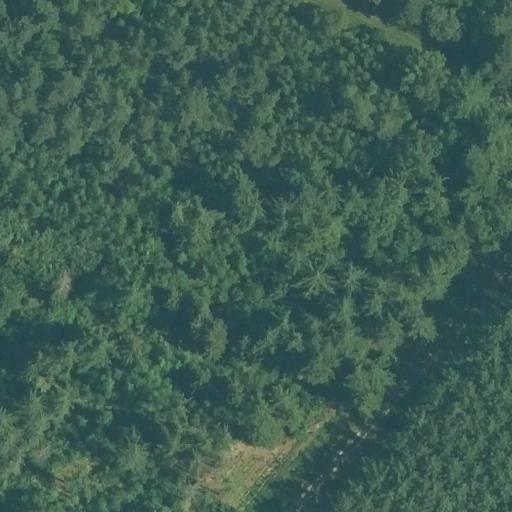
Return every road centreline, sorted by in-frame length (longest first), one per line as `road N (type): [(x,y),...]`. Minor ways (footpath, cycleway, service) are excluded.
road 1 (track): [(289,511),(511,271)]
road 2 (track): [(330,0),(511,95)]
